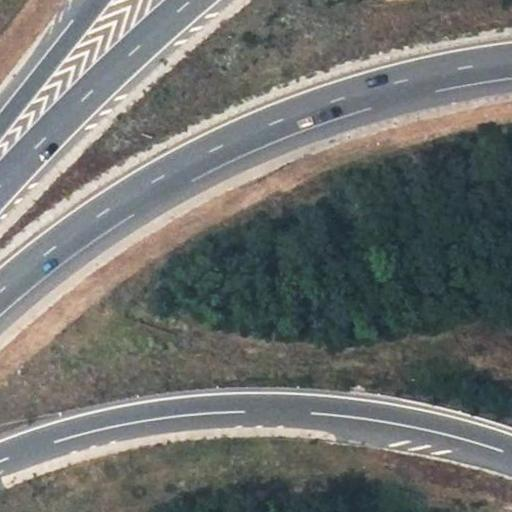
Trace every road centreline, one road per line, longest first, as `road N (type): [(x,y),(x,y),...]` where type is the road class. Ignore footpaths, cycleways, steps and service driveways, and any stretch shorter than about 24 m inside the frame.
road 1 (motorway): [(0,291),(107,209),(219,145),(344,97),(511,61)]
road 2 (motorway): [(0,451),(116,416),(234,402),(382,415),(511,452)]
road 3 (motorway): [(191,0),(0,185)]
road 4 (motorway): [(101,0),(0,138)]
